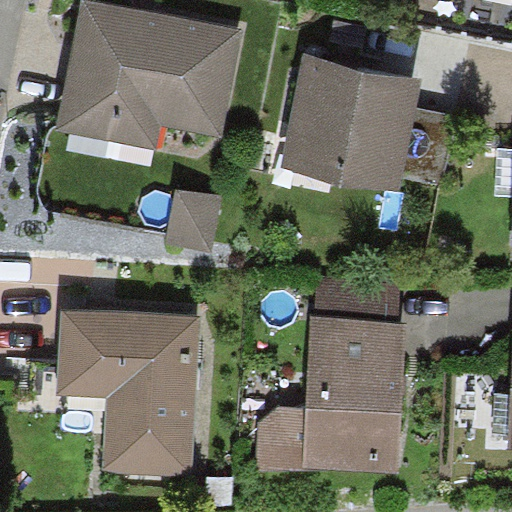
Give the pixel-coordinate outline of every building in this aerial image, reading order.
[(237,27),(99,0),(88,0),(66,117),(153,134),(158,109),(219,121),(237,27)] [(414,69),(312,52),(295,149),(438,173),(448,114),(407,107),(414,69)] [(223,235),(218,187),(190,190),(195,238),(223,235)] [(400,285),(315,283),(313,405),(262,405),(261,465),(397,467),(400,285)] [(188,328),(66,326),(65,403),(118,404),(116,476),(185,477),(188,328)]
